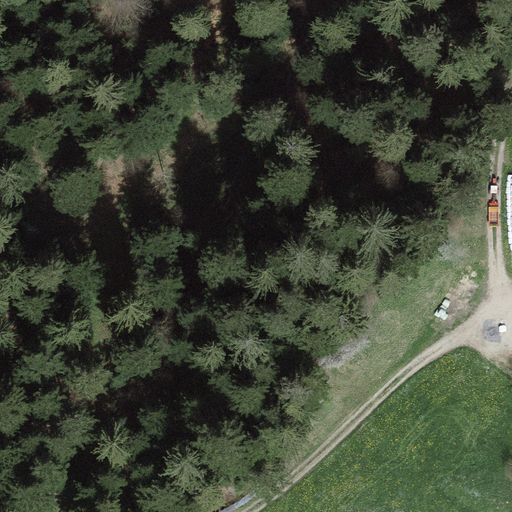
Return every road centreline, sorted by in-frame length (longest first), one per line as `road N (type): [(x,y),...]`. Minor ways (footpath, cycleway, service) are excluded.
road 1 (track): [(251,511),(398,378),(511,306)]
road 2 (track): [(509,307),(496,237),(497,162),(511,103)]
